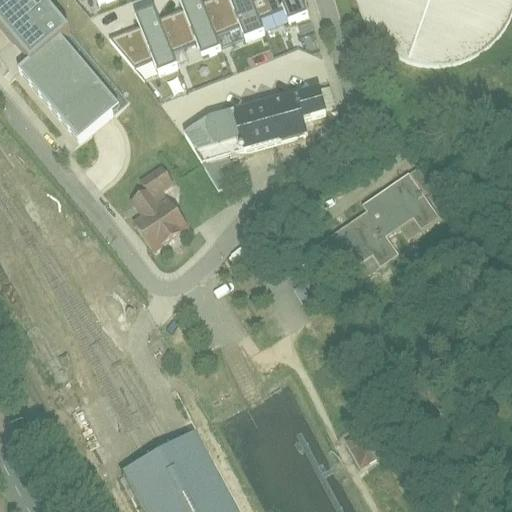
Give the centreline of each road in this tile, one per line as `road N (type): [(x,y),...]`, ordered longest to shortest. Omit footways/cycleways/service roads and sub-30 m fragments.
road 1 (residential): [(325,0),(349,80),(352,136),(246,219),(192,277)]
road 2 (residential): [(0,101),(148,283),(170,290),(192,277)]
